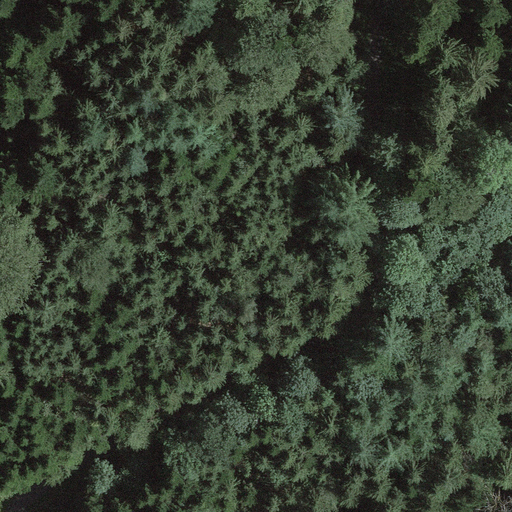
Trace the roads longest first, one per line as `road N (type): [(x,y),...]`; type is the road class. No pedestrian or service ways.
road 1 (track): [(13,511),(47,482),(334,318)]
road 2 (track): [(334,318),(365,295),(383,265),(369,104),(382,0)]
